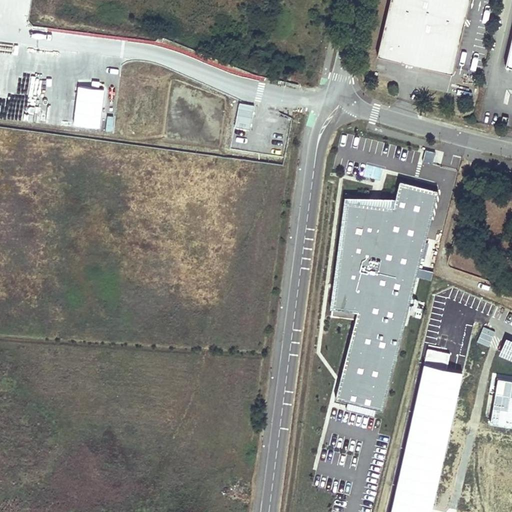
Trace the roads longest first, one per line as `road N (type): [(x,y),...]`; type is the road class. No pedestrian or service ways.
road 1 (unclassified): [(343,96),(316,151),(266,511)]
road 2 (unclassified): [(511,152),(374,114),(343,96)]
